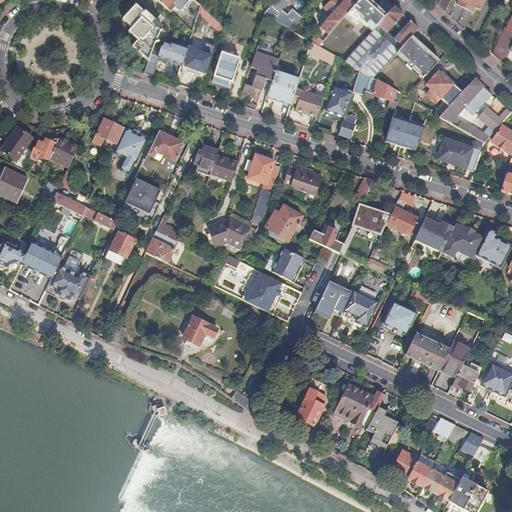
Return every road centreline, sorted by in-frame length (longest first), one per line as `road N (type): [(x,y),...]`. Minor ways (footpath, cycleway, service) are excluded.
road 1 (unclassified): [(102,76),(511,212)]
road 2 (residential): [(0,295),(244,422)]
road 3 (residential): [(511,442),(289,330)]
road 4 (residential): [(244,422),(414,511)]
road 5 (residential): [(511,93),(407,0)]
